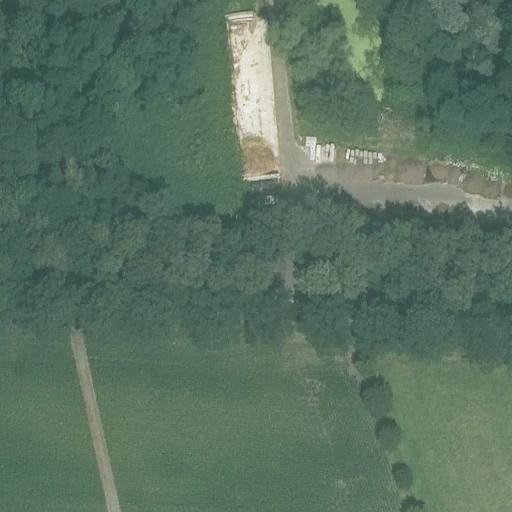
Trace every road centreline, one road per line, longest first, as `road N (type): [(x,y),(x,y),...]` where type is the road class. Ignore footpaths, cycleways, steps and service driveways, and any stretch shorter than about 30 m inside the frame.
road 1 (unclassified): [(0,302),(511,335)]
road 2 (track): [(70,306),(114,511)]
